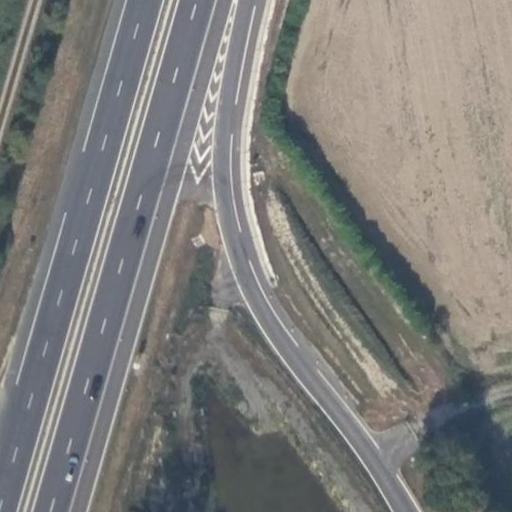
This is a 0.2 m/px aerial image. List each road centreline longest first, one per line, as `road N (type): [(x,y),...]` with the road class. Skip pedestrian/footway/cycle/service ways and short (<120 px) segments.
road 1 (trunk): [(49,511),(196,0)]
road 2 (trunk): [(144,0),(0,504)]
road 3 (track): [(511,396),(448,410),(372,457)]
road 4 (track): [(38,0),(0,134)]
